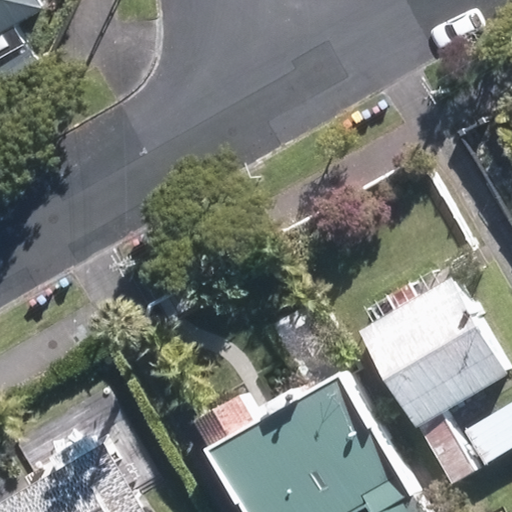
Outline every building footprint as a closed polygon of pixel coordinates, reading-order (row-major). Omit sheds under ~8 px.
[(0,0),(0,60),(32,42),(21,24),(51,8),(46,0),(0,0)] [(452,409),(453,408),(511,373),(511,359),(463,273),(370,325),(427,424),(459,482),(483,467),(484,467),(452,409)] [(434,511),(350,367),(269,415),(251,386),(203,415),(219,444),(216,445),(254,511),(354,511),(373,501),(379,511),(434,511)] [(494,460),(511,449),(511,406),(475,429),(494,460)] [(103,444),(96,432),(56,455),(63,467),(0,504),(0,511),(154,511),(112,439),(103,444)]
